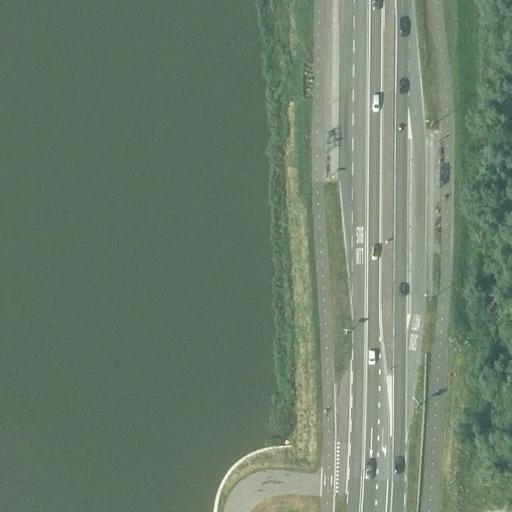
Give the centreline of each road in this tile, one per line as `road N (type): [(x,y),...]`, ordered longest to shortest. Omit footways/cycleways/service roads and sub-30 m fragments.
road 1 (primary): [(373,0),(374,341),(388,432)]
road 2 (primary): [(388,432),(400,347),(402,0)]
